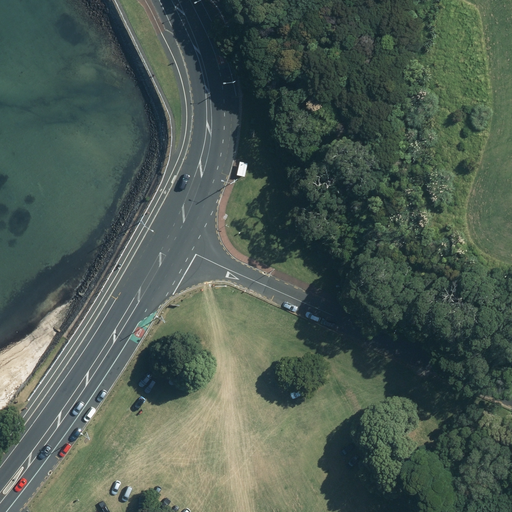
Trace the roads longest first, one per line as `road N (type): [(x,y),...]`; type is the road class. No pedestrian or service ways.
road 1 (residential): [(168,243),(511,399)]
road 2 (primary): [(0,499),(98,363),(168,243)]
road 3 (primary): [(168,243),(197,181),(209,111),(202,65),(175,0)]
